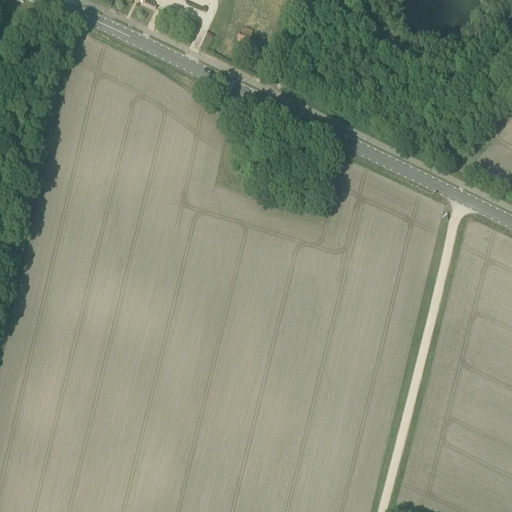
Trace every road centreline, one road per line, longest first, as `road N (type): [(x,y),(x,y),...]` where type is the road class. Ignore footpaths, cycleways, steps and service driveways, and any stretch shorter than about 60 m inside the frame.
road 1 (secondary): [(511,222),(46,0)]
road 2 (track): [(382,511),(468,188)]
road 3 (track): [(0,331),(64,6)]
